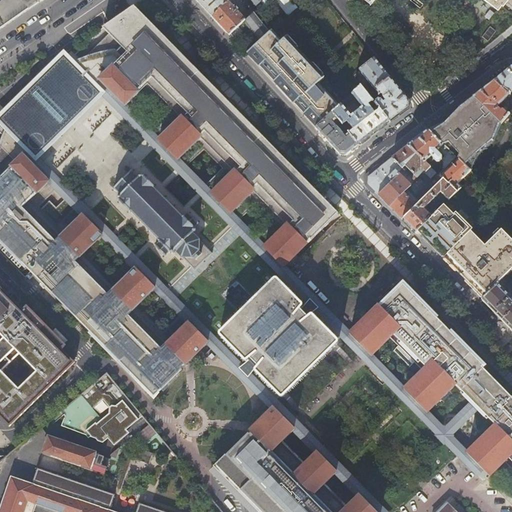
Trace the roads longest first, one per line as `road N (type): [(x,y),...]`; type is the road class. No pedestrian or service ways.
road 1 (residential): [(346,175),(511,354)]
road 2 (residential): [(346,175),(181,0)]
road 3 (residential): [(337,0),(429,109)]
